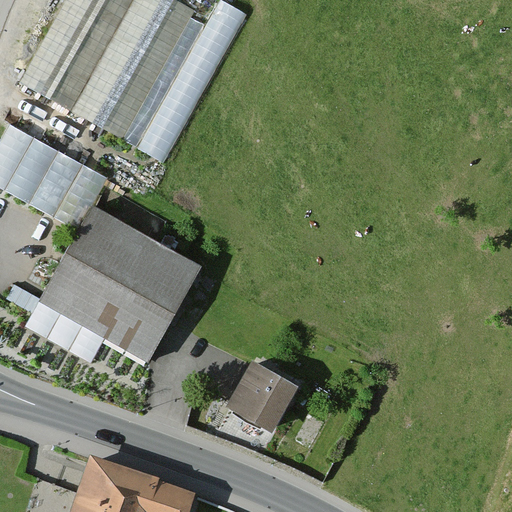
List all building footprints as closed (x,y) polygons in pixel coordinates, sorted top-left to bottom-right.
[(69,113),(131,0),(64,0),(18,85),(69,113)] [(192,13),(167,0),(131,0),(69,113),(120,142),(188,19),(192,13)] [(219,3),(205,29),(137,151),(163,165),(245,18),(219,3)] [(205,29),(188,19),(120,142),(137,151),(205,29)] [(202,270),(93,208),(40,303),(149,364),(202,270)] [(50,277),(25,263),(4,300),(28,314),(50,277)] [(298,392),(250,365),(225,410),(272,437),(298,392)] [(188,511),(194,495),(89,459),(70,511),(188,511)]
